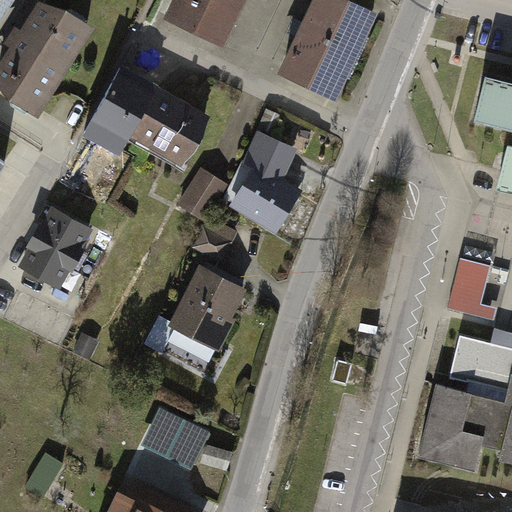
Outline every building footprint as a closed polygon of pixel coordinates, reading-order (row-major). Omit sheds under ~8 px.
[(91,18),(60,0),(35,0),(10,42),(0,58),(0,83),(38,106),(91,18)] [(0,0),(0,15),(8,0),(0,0)] [(232,0),(160,0),(151,19),(210,47),(232,0)] [(367,17),(330,0),(303,0),(267,74),(326,103),(367,17)] [(179,150),(202,107),(124,66),(111,91),(89,132),(115,145),(127,123),(179,150)] [(507,139),(493,192),(511,196),(511,81),(473,72),(459,127),(507,139)] [(278,224),(291,199),(298,184),(270,170),(285,140),(263,129),(247,160),(253,163),(234,202),(278,224)] [(220,173),(198,162),(179,201),(201,212),(212,190),(220,173)] [(64,288),(93,231),(52,210),(23,267),(64,288)] [(208,211),(195,236),(220,249),(233,224),(208,211)] [(243,281),(200,258),(167,321),(211,344),(243,281)] [(496,272),(462,262),(448,312),(482,321),(496,272)] [(511,350),(463,337),(452,378),(475,384),(473,395),(507,404),(511,382),(511,350)] [(353,364),(338,360),(333,380),(348,384),(353,364)] [(500,463),(511,466),(511,382),(507,404),(473,395),(464,431),(486,437),(484,447),(503,451),(500,463)] [(473,395),(438,386),(421,458),(478,471),(484,447),(486,437),(464,431),(473,395)] [(32,486),(50,493),(64,458),(45,451),(32,486)] [(198,511),(138,486),(125,511),(198,511)]
